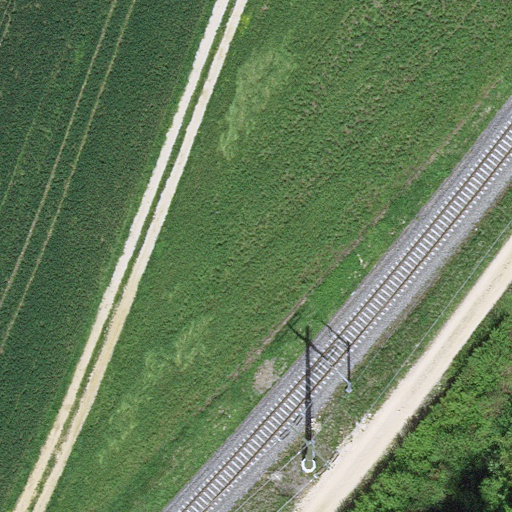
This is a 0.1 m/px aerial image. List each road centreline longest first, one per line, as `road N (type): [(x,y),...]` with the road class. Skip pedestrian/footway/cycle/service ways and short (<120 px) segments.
road 1 (track): [(230,0),(147,227),(26,511)]
road 2 (track): [(511,251),(307,511)]
